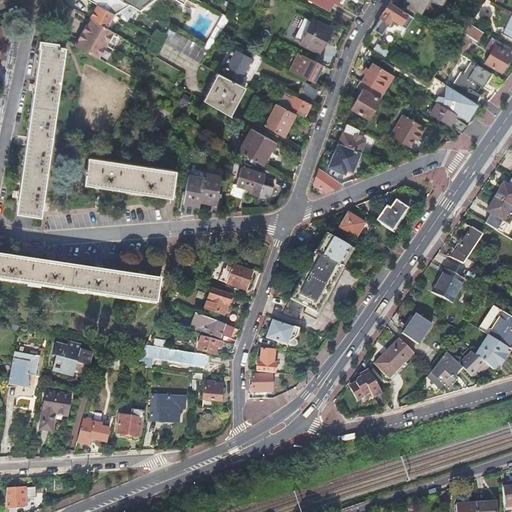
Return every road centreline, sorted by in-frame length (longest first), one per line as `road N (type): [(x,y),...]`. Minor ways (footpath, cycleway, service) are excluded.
road 1 (secondary): [(285,429),(470,169)]
road 2 (residential): [(284,220),(69,238),(0,231)]
road 3 (residential): [(376,0),(336,77),(284,220)]
road 4 (residential): [(284,220),(243,348),(236,388),(244,446)]
road 5 (residential): [(511,385),(363,426),(285,429)]
road 6 (residential): [(470,169),(440,157),(284,220)]
road 7 (residential): [(0,470),(153,464),(169,477)]
road 8 (residential): [(32,0),(0,163)]
road 9 (residential): [(354,511),(511,459)]
